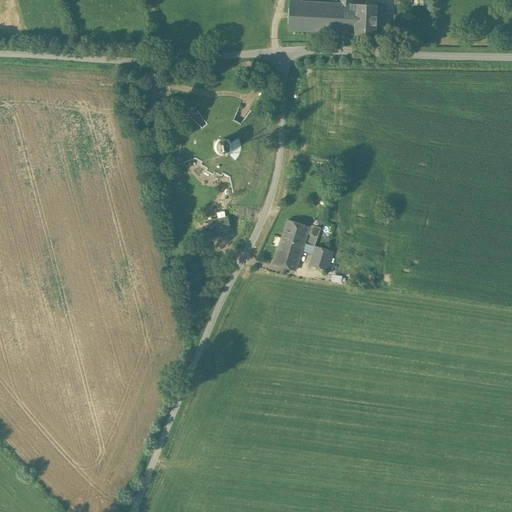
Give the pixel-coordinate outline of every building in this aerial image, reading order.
[(309,2),(289,0),(288,30),(308,31),(309,2)] [(341,3),(309,2),(308,31),(354,33),(355,4),(354,4),(341,3)] [(378,5),(355,4),(354,33),(354,35),(377,37),(378,5)] [(231,120),(228,119),(226,119),(223,119),(218,119),(214,120),(211,122),(207,124),(207,123),(204,126),(202,128),(199,132),(198,135),(197,138),(196,141),(195,145),(191,145),(188,153),(186,157),(188,161),(195,159),(201,162),(200,165),(206,168),(205,171),(213,175),(215,173),(221,176),(223,174),(229,177),(231,185),(241,183),(246,172),(242,168),(244,166),(247,162),(249,157),(251,151),(251,145),(251,142),(250,138),(248,133),(246,130),(242,126),(240,124),(237,121),(234,120),(231,120)] [(250,127),(243,120),(240,124),(242,126),(246,130),(250,127)] [(228,217),(208,221),(211,237),(220,235),(219,231),(230,229),(228,217)] [(309,227),(287,220),(273,263),(295,270),(307,234),(310,234),(317,237),(319,231),(318,227),(312,225),(309,227)] [(317,237),(310,234),(307,244),(314,247),(317,237)] [(332,252),(314,247),(308,267),(325,272),(332,252)]
